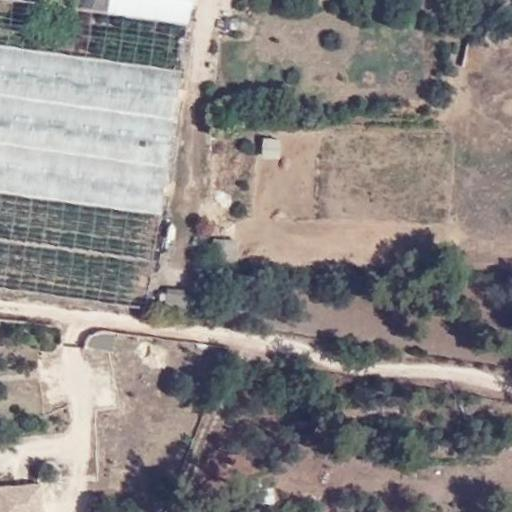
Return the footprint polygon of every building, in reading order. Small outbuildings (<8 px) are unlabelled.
[(189,0),(0,0),(0,286),(145,307),(189,0)] [(260,138),(259,157),(276,158),(277,139),(260,138)] [(237,262),(235,238),(213,240),(215,264),(237,262)] [(162,306),(186,305),(186,290),(162,290),(162,306)] [(0,506),(20,505),(19,492),(0,493),(0,506)]
